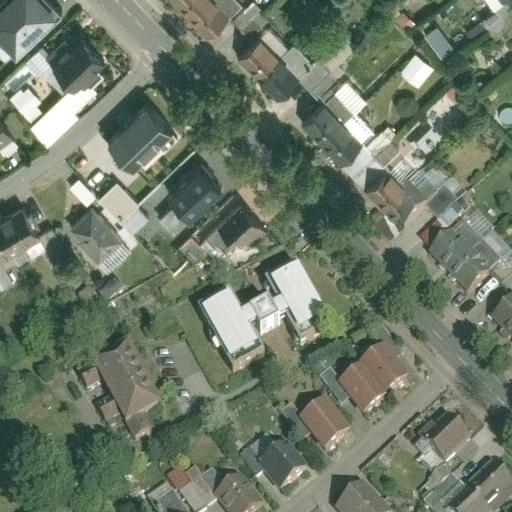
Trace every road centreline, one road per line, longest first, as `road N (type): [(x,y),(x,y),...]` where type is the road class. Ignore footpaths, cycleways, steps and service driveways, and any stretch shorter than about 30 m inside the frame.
road 1 (tertiary): [(463,354),(166,52)]
road 2 (residential): [(463,354),(294,511)]
road 3 (residential): [(166,52),(81,135),(0,191)]
